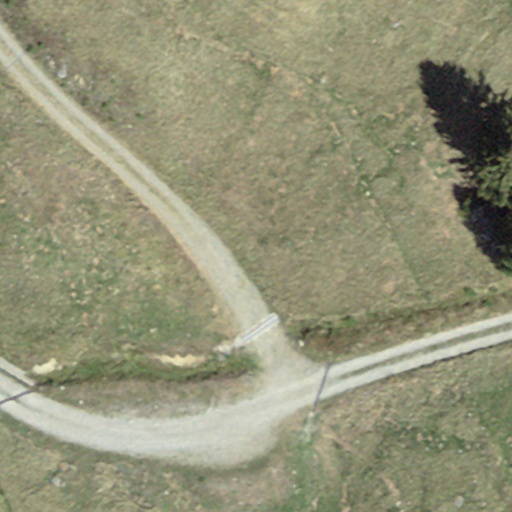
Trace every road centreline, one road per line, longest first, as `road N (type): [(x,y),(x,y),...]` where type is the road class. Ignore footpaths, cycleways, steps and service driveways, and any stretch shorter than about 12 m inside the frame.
road 1 (track): [(0,34),(184,232),(291,410)]
road 2 (track): [(291,410),(189,439),(65,437),(0,391)]
road 3 (track): [(511,322),(291,410)]
